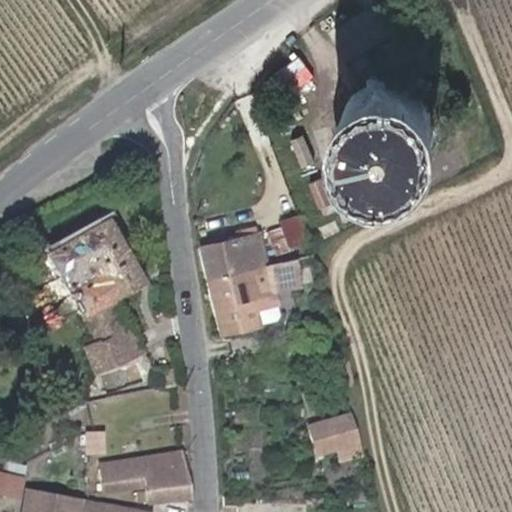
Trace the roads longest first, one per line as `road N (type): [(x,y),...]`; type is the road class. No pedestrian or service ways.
road 1 (track): [(511,156),(504,173),(357,241),(340,272),(394,511)]
road 2 (tertiary): [(207,511),(205,435),(162,140),(142,90)]
road 3 (tertiary): [(0,200),(142,90)]
road 4 (tertiary): [(142,90),(280,0)]
road 5 (track): [(461,0),(511,134)]
